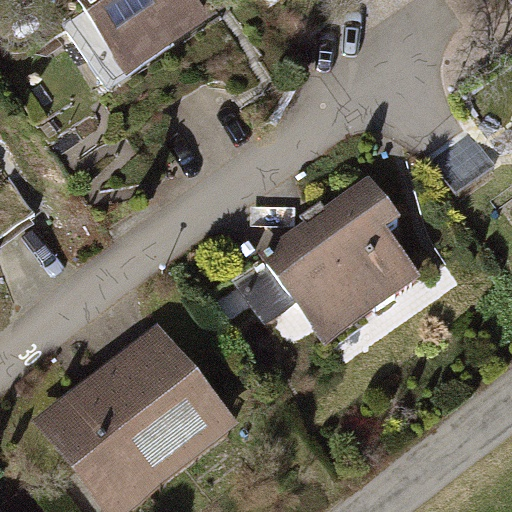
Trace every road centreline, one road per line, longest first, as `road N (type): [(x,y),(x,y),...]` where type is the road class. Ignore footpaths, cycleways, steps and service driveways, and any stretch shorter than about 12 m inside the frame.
road 1 (residential): [(0,377),(397,63)]
road 2 (tertiary): [(511,410),(383,511)]
